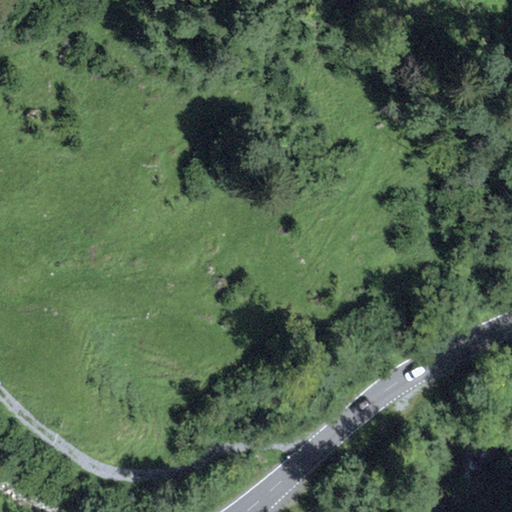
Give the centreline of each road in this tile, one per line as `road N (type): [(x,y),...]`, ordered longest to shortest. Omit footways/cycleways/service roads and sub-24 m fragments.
road 1 (track): [(0,394),(97,470),(133,477),(218,447),(323,439)]
road 2 (tertiary): [(252,511),(323,439),(410,374),(511,316)]
